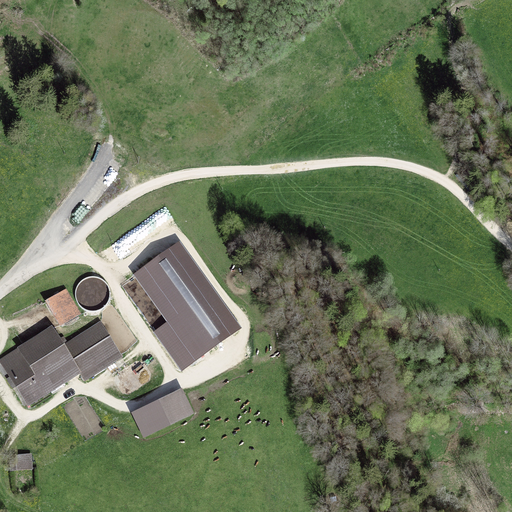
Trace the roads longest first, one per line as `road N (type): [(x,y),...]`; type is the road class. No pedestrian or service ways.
road 1 (track): [(152,184),(217,171),(397,164),(446,181),(511,244)]
road 2 (track): [(23,419),(75,388),(96,387),(112,402),(137,405),(166,387),(168,365),(154,349),(128,358)]
road 3 (unclassified): [(0,290),(152,184)]
road 4 (track): [(29,511),(2,482),(3,452),(23,419),(0,383)]
